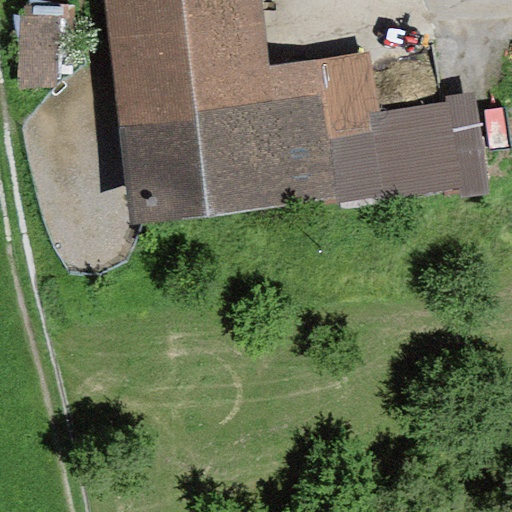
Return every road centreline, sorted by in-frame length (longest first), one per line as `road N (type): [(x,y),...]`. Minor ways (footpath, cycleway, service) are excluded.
road 1 (track): [(79,511),(0,130)]
road 2 (track): [(511,12),(356,25)]
